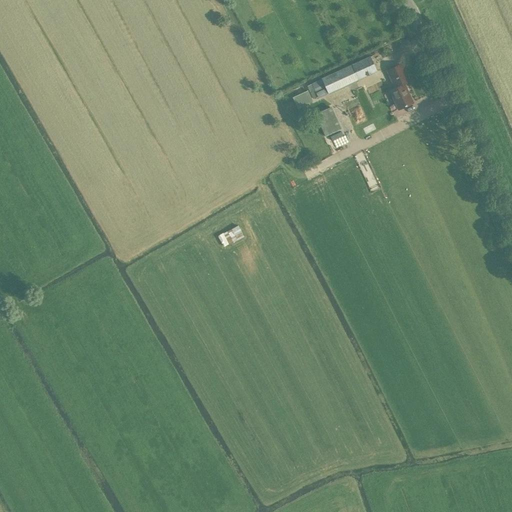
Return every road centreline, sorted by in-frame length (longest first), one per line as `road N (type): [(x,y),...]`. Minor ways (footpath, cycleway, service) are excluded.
road 1 (unclassified): [(511,237),(407,0)]
road 2 (unknown): [(450,98),(305,173)]
